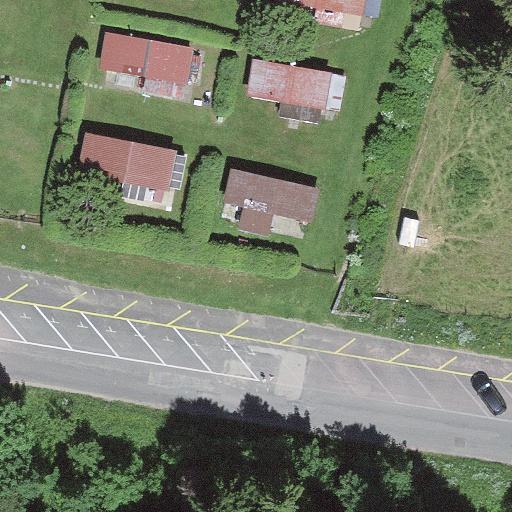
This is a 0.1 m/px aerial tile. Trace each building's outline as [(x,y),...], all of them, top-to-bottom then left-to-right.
[(310,0),(376,15),(379,0),(310,0)] [(199,78),(203,36),(114,29),(111,71),(199,78)] [(336,113),(348,73),(264,48),(252,88),(336,113)] [(91,128),(86,171),(186,181),(191,138),(91,128)] [(240,159),(227,205),(277,219),(281,206),(317,216),(326,184),(240,159)]
